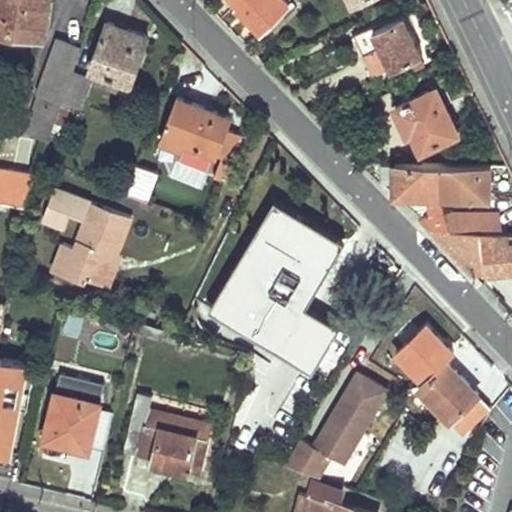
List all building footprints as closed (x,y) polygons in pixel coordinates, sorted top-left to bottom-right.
[(0,0),(0,29),(43,35),(47,0),(0,0)] [(238,5),(262,30),(291,2),(288,0),(239,0),(241,2),(238,5)] [(359,32),(368,52),(383,46),(392,63),(393,66),(404,61),(407,66),(413,67),(420,64),(415,53),(421,51),(413,34),(404,16),(375,29),(374,25),(359,32)] [(127,80),(131,82),(148,35),(135,31),(109,21),(92,67),(98,70),(127,80)] [(26,129),(49,138),(51,133),(75,68),(82,46),(58,37),(26,129)] [(392,63),(383,46),(368,52),(377,71),(392,63)] [(75,68),(51,133),(59,136),(72,103),(80,105),(94,80),(75,68)] [(127,80),(98,70),(95,80),(124,90),(127,80)] [(415,128),(423,146),(459,129),(437,84),(396,102),(410,130),(415,128)] [(172,122),(159,152),(178,159),(185,141),(216,151),(229,115),(214,110),(214,112),(198,107),(189,128),(172,122)] [(397,194),(441,195),(441,163),(396,161),(397,194)] [(124,190),(149,199),(159,171),(135,162),(124,190)] [(441,163),(441,195),(489,197),(490,164),(441,163)] [(0,198),(25,203),(37,170),(0,164),(0,198)] [(56,187),(45,219),(66,227),(72,213),(86,218),(76,247),(64,243),(53,271),(83,282),(85,276),(102,282),(114,252),(119,253),(133,216),(56,187)] [(277,188),(211,304),(312,360),(340,320),(317,286),(344,231),(277,188)] [(436,232),(452,232),(445,212),(442,202),(430,205),(432,214),(423,217),(436,232)] [(445,212),(452,232),(501,230),(498,213),(445,212)] [(436,232),(477,273),(511,269),(511,230),(501,230),(452,232),(436,232)] [(111,285),(123,255),(119,253),(114,252),(102,282),(111,285)] [(137,318),(136,329),(161,336),(165,326),(137,318)] [(447,360),(419,385),(464,432),(491,406),(447,360)] [(345,460),(389,386),(359,368),(338,403),(342,406),(339,412),(335,409),(315,442),(302,434),(285,464),(318,475),(331,452),(345,460)] [(58,389),(47,433),(72,440),(71,444),(90,448),(100,399),(58,389)] [(139,391),(132,423),(144,425),(145,421),(150,406),(153,395),(139,391)] [(212,422),(150,406),(145,421),(209,436),(212,422)] [(152,456),(151,463),(190,470),(192,468),(200,470),(209,436),(145,421),(144,425),(139,448),(137,452),(152,456)] [(144,425),(132,423),(128,444),(139,448),(144,425)] [(276,463),(275,469),(282,472),(290,481),(301,483),(305,472),(284,465),(276,463)] [(346,488),(312,478),(308,492),(343,501),(346,488)] [(300,511),(379,511),(380,510),(343,501),(308,492),(300,491),(297,505),(301,507),(300,511)]
